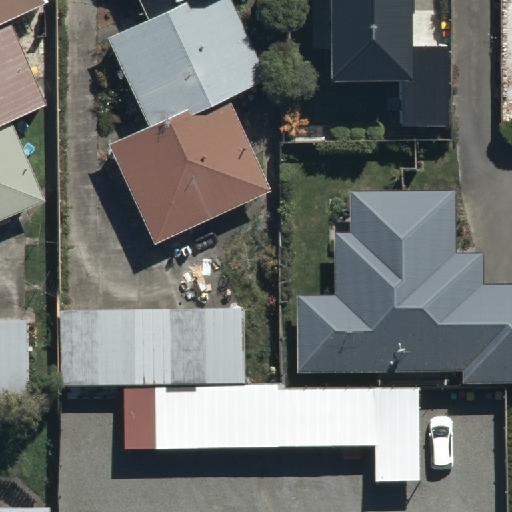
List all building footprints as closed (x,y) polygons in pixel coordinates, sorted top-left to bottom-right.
[(0,0),(0,205),(40,188),(4,105),(41,89),(5,5),(16,0),(0,0)] [(139,0),(141,3),(103,19),(143,113),(108,128),(149,228),(266,179),(224,79),(259,65),(232,0),(139,0)] [(410,0),(330,0),(331,79),(399,79),(399,124),(447,124),(447,47),(411,47),(410,0)] [(295,290),(296,365),(462,364),(462,379),(511,378),(511,280),(482,280),(481,247),(454,247),(453,186),(353,187),(353,229),(335,229),(335,290),(295,290)] [(120,383),(245,383),(245,300),(58,301),(58,384),(120,383)] [(24,308),(0,308),(0,389),(26,389),(24,308)] [(245,383),(120,383),(120,411),(95,411),(95,442),(373,441),(374,475),(457,474),(457,382),(245,383)] [(45,511),(46,499),(0,499),(0,511),(45,511)]
